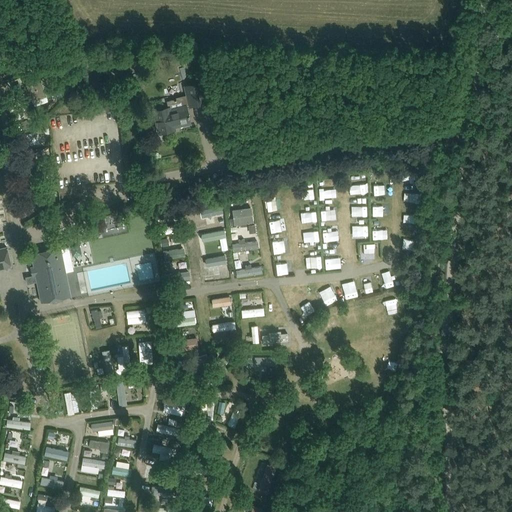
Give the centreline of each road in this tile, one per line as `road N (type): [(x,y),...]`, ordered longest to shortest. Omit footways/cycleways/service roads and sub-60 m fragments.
road 1 (unclassified): [(16,242),(155,177),(463,122),(485,0)]
road 2 (track): [(446,511),(446,346),(463,122)]
